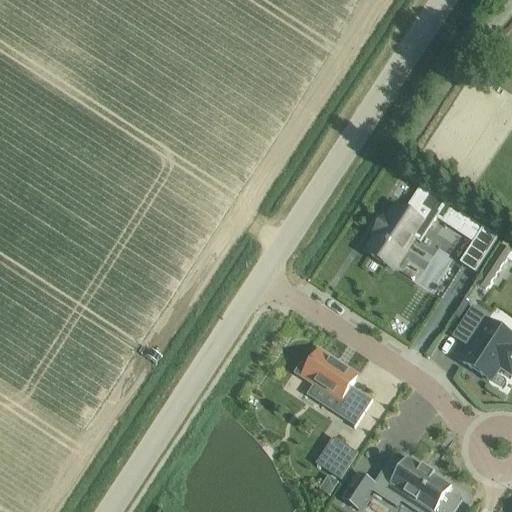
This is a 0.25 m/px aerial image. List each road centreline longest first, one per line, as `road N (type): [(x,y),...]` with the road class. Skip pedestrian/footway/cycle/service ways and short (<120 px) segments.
road 1 (unclassified): [(257,283),(443,0)]
road 2 (residential): [(257,283),(437,392),(500,450)]
road 3 (unclassified): [(108,511),(257,283)]
